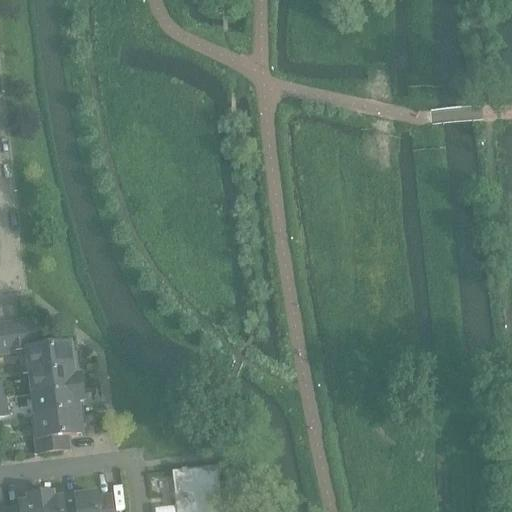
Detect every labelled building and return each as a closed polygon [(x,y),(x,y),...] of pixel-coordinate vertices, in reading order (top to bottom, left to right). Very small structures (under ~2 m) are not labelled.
[(0,327),(0,355),(28,352),(30,374),(73,369),(73,370),(76,369),(74,356),(72,356),(70,346),(66,347),(36,350),(34,329),(21,331),(20,325),(0,327)] [(30,374),(33,397),(82,391),(80,378),(74,379),(73,370),(73,369),(30,374)] [(33,397),(36,419),(36,420),(79,414),(78,404),(84,404),(82,391),(33,397)] [(7,400),(0,401),(0,418),(9,418),(7,400)] [(36,420),(36,419),(33,420),(38,456),(69,453),(67,439),(82,437),(81,430),(81,427),(83,427),(82,413),(79,414),(36,420)] [(175,511),(222,511),(220,495),(222,495),(218,468),(182,473),(173,474),(175,493),(173,494),(175,509),(175,511)] [(76,499),(77,511),(112,511),(111,499),(98,500),(97,497),(89,498),(88,495),(75,497),(75,499),(76,499)] [(41,498),(42,511),(77,511),(76,499),(75,499),(54,502),(53,496),(41,498)] [(8,511),(7,511),(42,511),(41,498),(28,499),(29,505),(20,506),(20,510),(8,511)]
